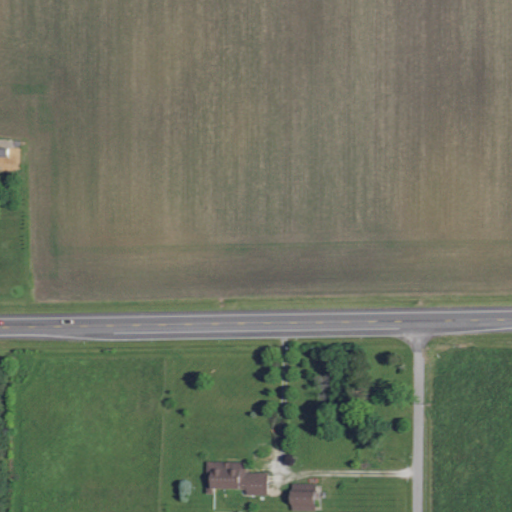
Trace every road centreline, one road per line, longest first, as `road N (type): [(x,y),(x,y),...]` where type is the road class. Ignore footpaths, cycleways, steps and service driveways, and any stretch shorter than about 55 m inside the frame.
road 1 (primary): [(0,326),(511,318)]
road 2 (residential): [(418,511),(420,319)]
